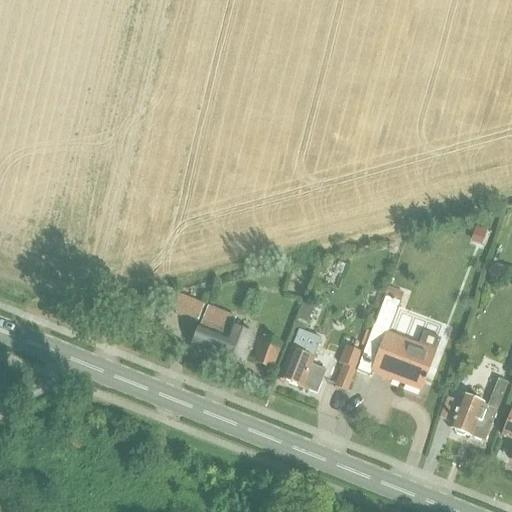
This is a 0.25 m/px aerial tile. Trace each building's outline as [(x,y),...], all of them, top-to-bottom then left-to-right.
[(479,227),(474,240),(483,243),(488,231),(479,227)] [(198,321),(203,307),(176,296),(170,310),(198,321)] [(384,297),(356,372),(370,377),(371,372),(419,390),(433,354),(386,336),(399,302),(384,297)] [(314,307),(305,303),(294,329),(304,333),(314,307)] [(198,329),(191,345),(218,356),(218,357),(241,366),(253,338),(230,329),(234,320),(207,309),(199,329),(198,329)] [(318,343),(304,338),(296,335),(278,380),(315,395),(325,371),(310,366),(318,343)] [(280,345),(262,338),(252,363),(270,370),(280,345)] [(338,364),(343,366),(334,388),(346,393),(354,370),(361,355),(345,348),(338,364)] [(447,400),(439,420),(450,424),(448,429),(454,431),(455,435),(459,437),(463,435),(484,443),(507,384),(497,380),(486,407),(461,397),(458,404),(447,400)] [(511,461),(511,406),(500,436),(511,440),(511,450),(508,460),(511,461)]
